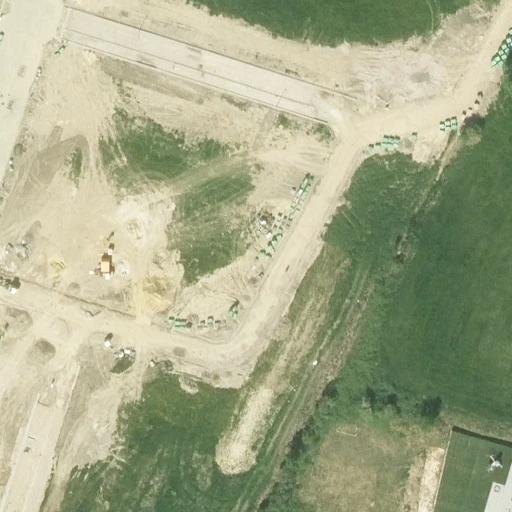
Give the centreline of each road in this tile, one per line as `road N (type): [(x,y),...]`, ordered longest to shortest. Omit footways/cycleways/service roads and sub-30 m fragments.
road 1 (residential): [(83,312),(219,352),(246,339),(362,117),(26,11)]
road 2 (residential): [(16,511),(83,312)]
